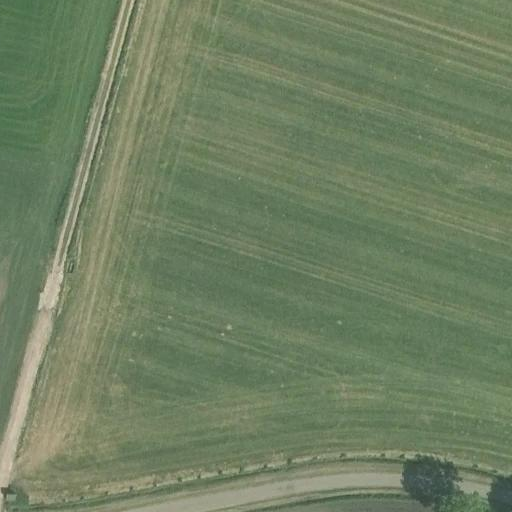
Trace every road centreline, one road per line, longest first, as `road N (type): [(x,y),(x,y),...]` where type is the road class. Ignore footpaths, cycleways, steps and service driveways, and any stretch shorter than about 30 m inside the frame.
road 1 (track): [(0,505),(125,0)]
road 2 (unclassified): [(511,496),(380,477),(156,511)]
